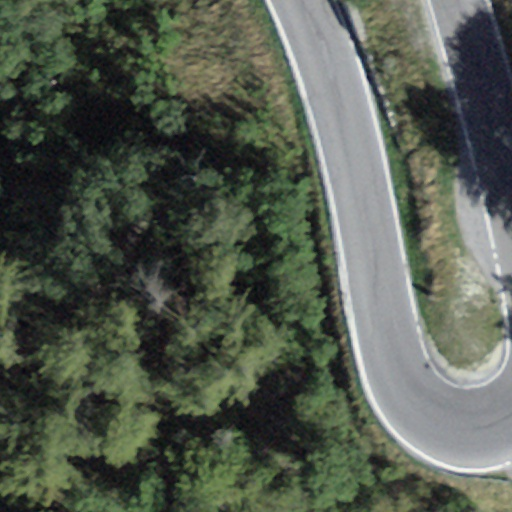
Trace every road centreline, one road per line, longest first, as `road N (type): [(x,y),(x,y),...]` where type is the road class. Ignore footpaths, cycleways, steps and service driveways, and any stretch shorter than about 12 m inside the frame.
road 1 (tertiary): [(300,0),(337,97),(403,384),(427,414),(459,428),(511,414)]
road 2 (tertiary): [(511,196),(459,0)]
